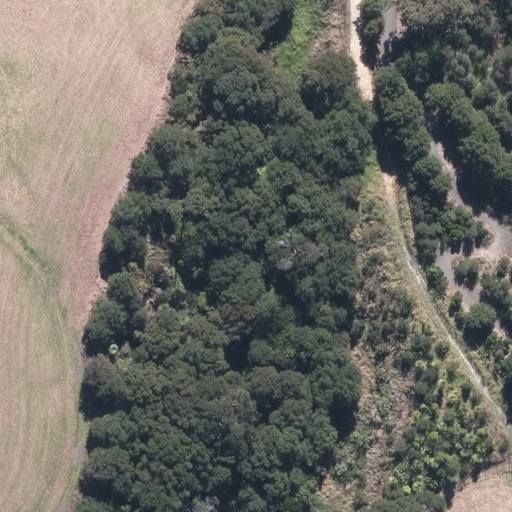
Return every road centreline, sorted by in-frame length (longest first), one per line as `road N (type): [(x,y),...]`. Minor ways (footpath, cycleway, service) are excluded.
road 1 (unknown): [(357,0),(358,91),(396,230),(450,337),(511,429)]
road 2 (unknown): [(0,225),(56,293),(83,393),(78,466),(61,511)]
